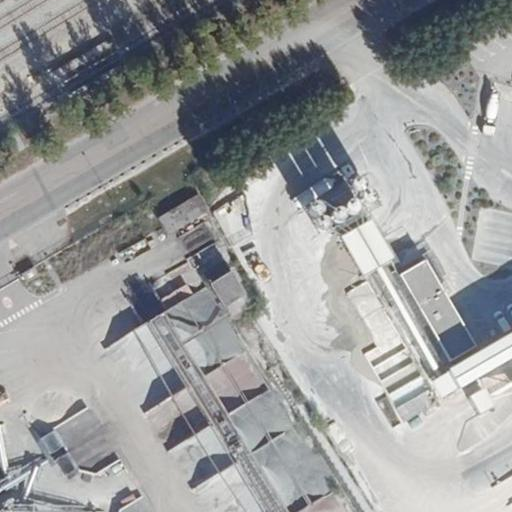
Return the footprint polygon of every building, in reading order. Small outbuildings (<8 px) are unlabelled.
[(199,193),(178,206),(188,222),(207,210),(199,193)] [(168,234),(188,222),(178,206),(158,218),(168,234)] [(441,401),(511,366),(511,333),(494,343),(493,342),(477,350),(434,261),(404,276),(379,225),(346,241),(366,283),(349,291),(377,349),(367,354),(393,408),(434,388),(441,401)] [(92,314),(160,279),(137,234),(78,264),(88,284),(79,289),(92,314)] [(46,272),(38,264),(23,273),(28,282),(46,272)] [(232,273),(224,278),(243,310),(251,305),(232,273)] [(243,310),(224,278),(208,287),(227,320),(230,318),(251,353),(264,345),(247,316),(243,310)] [(247,316),(264,345),(271,341),(254,312),(247,316)] [(264,345),(276,365),(283,361),(271,341),(264,345)] [(263,373),(276,365),(264,345),(251,353),(263,373)] [(402,442),(412,435),(397,414),(388,420),(402,442)] [(309,511),(344,511),(335,493),(307,507),(309,511)]
